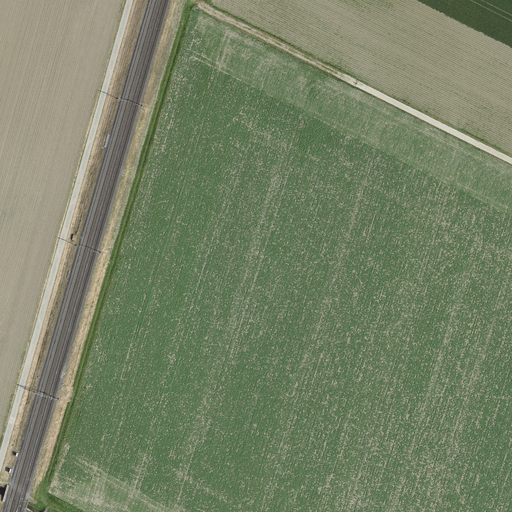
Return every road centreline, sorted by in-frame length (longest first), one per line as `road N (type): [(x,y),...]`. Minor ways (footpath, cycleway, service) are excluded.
road 1 (track): [(130,0),(0,462)]
road 2 (track): [(511,161),(200,5)]
